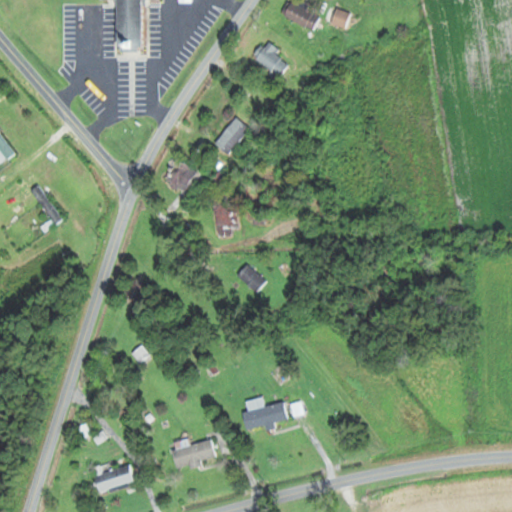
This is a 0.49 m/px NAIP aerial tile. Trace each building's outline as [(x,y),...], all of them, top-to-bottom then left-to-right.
[(117,0),(117,51),(142,51),(141,0),(117,0)] [(292,0),(291,0),(283,16),(313,31),(322,15),(292,0)] [(73,43),(50,26),(58,16),(42,4),(29,22),(49,37),(40,48),(59,62),(73,43)] [(326,21),(345,28),(350,14),(331,6),(326,21)] [(289,65),(276,55),(280,50),(267,41),(254,58),(279,78),(289,65)] [(215,144),(229,155),(250,129),(236,118),(215,144)] [(0,164),(1,165),(15,153),(0,134),(0,164)] [(199,173),(183,162),(170,181),(185,192),(199,173)] [(31,191),(58,223),(64,218),(38,186),(31,191)] [(240,228),(238,213),(230,214),(227,194),(212,197),(218,236),(232,234),(232,229),(240,228)] [(257,292),(267,280),(247,263),(237,275),(257,292)] [(152,357),(143,344),(132,353),(142,365),(152,357)] [(285,402),(265,406),(263,398),(254,400),(256,409),(243,412),(247,429),(267,425),(289,421),(285,402)] [(217,460),(213,441),(174,448),(178,467),(217,460)] [(99,492),(135,483),(131,466),(95,474),(99,492)]
